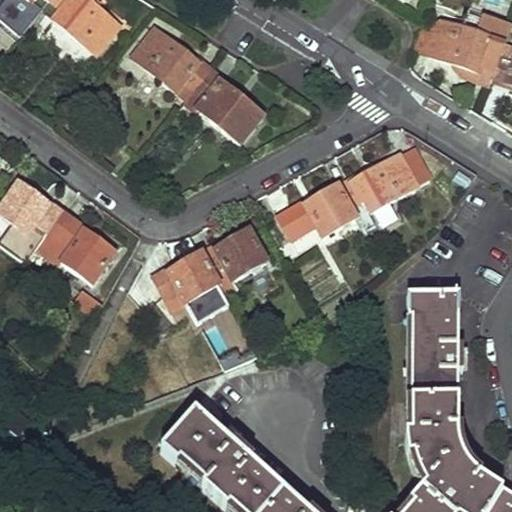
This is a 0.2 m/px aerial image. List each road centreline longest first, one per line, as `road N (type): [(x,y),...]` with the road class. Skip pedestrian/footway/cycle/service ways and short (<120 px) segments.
road 1 (residential): [(0,108),(157,221),(347,127),(384,94)]
road 2 (residential): [(252,0),(384,94)]
road 3 (residential): [(384,94),(511,175)]
